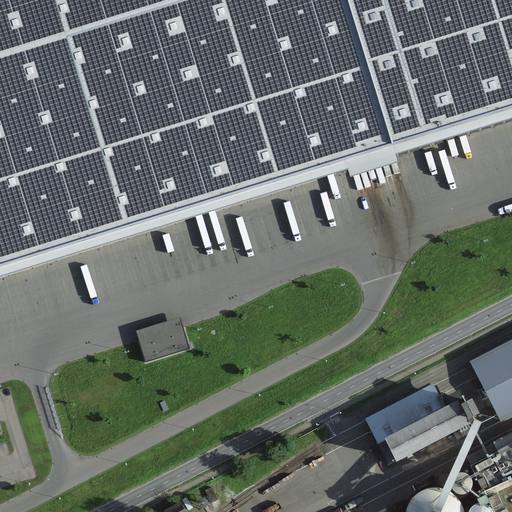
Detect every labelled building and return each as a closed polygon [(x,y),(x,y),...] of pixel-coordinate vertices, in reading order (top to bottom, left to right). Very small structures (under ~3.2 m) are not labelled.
[(511,0),(0,0),(0,268),(511,110),(511,0)] [(137,336),(145,364),(190,350),(181,322),(137,336)] [(500,422),(511,415),(511,359),(477,377),(500,422)] [(465,425),(452,401),(377,441),(389,465),(465,425)] [(511,511),(511,432),(461,458),(481,496),(488,511),(511,511)] [(187,511),(181,501),(166,510),(167,511),(187,511)]
